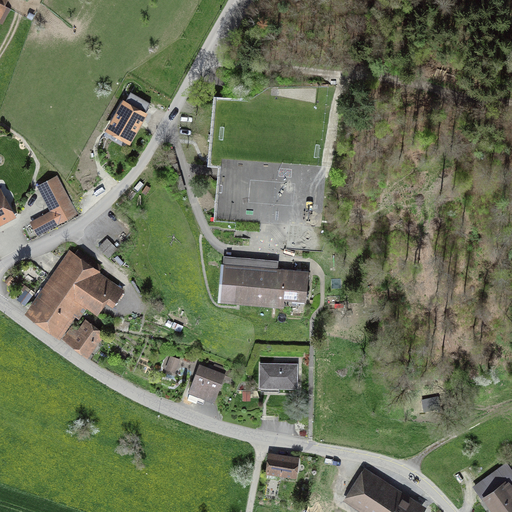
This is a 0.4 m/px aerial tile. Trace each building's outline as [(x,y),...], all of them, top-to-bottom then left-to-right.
[(105,136),(125,147),(150,104),(130,92),(105,136)] [(185,189),(174,152),(167,153),(179,191),(185,189)] [(74,214),(68,203),(55,179),(41,187),(54,211),(32,223),(38,234),(74,214)] [(0,195),(0,222),(11,216),(0,195)] [(107,239),(98,247),(108,257),(117,249),(107,239)] [(68,324),(83,303),(95,311),(103,300),(112,306),(123,291),(74,256),(34,312),(58,329),(63,321),(68,324)] [(223,257),(219,298),(303,305),(306,270),(279,268),(279,261),(223,257)] [(14,280),(10,276),(5,281),(9,285),(14,280)] [(93,344),(100,334),(86,324),(79,334),(71,328),(65,336),(73,342),(87,352),(93,344)] [(180,360),(171,356),(168,364),(177,368),(180,360)] [(301,360),(262,360),(261,388),(301,388),(301,360)] [(204,363),(193,391),(220,402),(231,374),(204,363)] [(422,400),(425,408),(440,404),(437,395),(422,400)] [(297,405),(279,404),(278,419),(296,420),(297,405)] [(302,477),(305,456),(272,451),(269,472),(302,477)] [(350,499),(370,511),(428,511),(432,507),(370,468),(350,499)] [(487,497),(497,511),(511,511),(511,479),(511,478),(487,497)]
